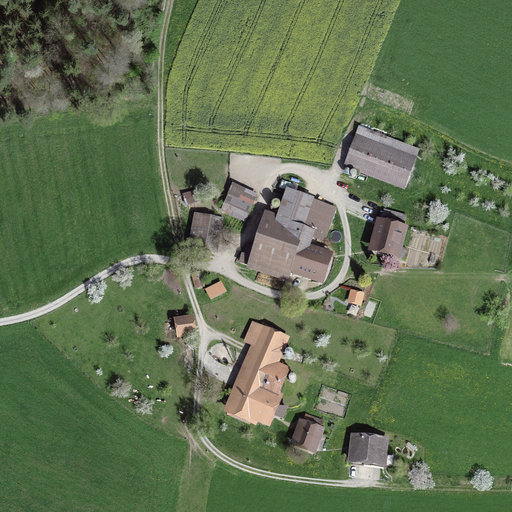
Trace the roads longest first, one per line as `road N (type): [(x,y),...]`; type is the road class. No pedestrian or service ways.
road 1 (track): [(401,487),(258,472),(210,446),(195,418),(202,326),(181,264),(152,257),(124,263),(57,304),(0,322)]
road 2 (track): [(170,0),(160,145),(181,264)]
road 3 (unknown): [(181,264),(234,248),(278,174),(297,169),(329,178)]
